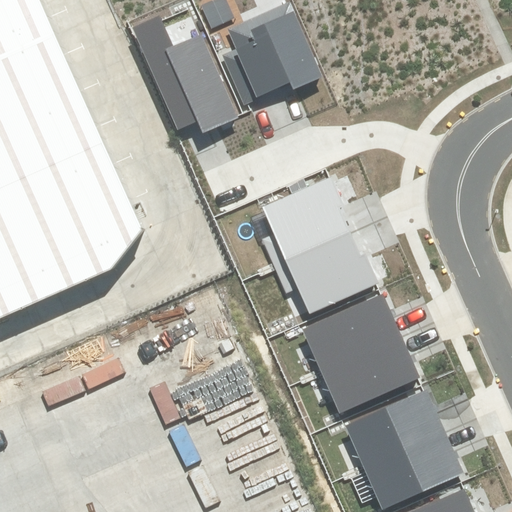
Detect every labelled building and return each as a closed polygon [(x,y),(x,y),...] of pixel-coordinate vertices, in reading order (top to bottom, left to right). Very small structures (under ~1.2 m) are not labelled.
[(0,0),(0,331),(122,278),(156,239),(46,0),(0,0)] [(236,49),(223,55),(243,104),(290,84),(293,90),(322,78),(290,2),(227,28),(236,49)] [(159,16),(134,26),(179,130),(199,122),(203,132),(237,117),(201,34),(173,46),(159,16)] [(263,207),(286,262),(359,232),(336,177),(263,207)] [(286,262),(307,314),(380,284),(359,232),(286,262)] [(302,328),(322,372),(403,337),(384,293),(302,328)] [(322,372),(340,413),(421,378),(403,337),(322,372)] [(345,428),(362,467),(443,433),(426,393),(345,428)] [(362,467),(380,508),(461,473),(443,433),(362,467)] [(473,511),(464,488),(407,511),(473,511)]
